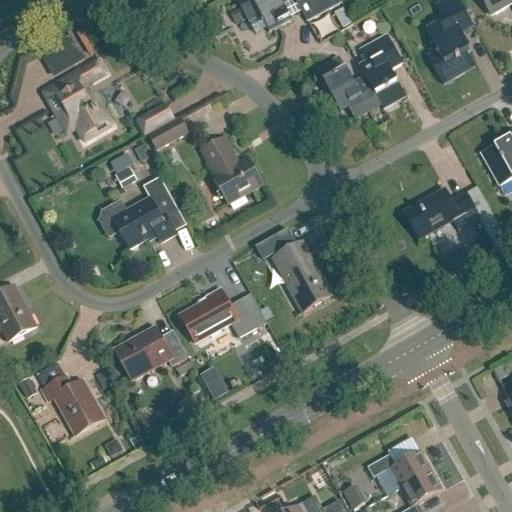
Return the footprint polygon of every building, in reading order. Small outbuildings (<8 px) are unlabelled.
[(293,2),(292,0),(248,0),(249,1),(238,7),(249,27),(260,21),(268,37),(292,25),(283,8),(293,2)] [(292,0),(293,2),(300,14),(308,10),(314,21),(341,7),(337,0),(292,0)] [(443,88),(474,71),(466,56),(470,54),(460,38),(473,30),(456,0),(452,0),(435,10),(444,25),(426,34),(438,55),(427,61),(443,88)] [(511,9),(511,0),(480,0),(491,19),(511,7),(511,9)] [(230,17),(236,27),(242,24),(236,13),(230,17)] [(311,25),(316,40),(332,35),(327,20),(311,25)] [(35,53),(47,79),(83,61),(71,35),(35,53)] [(365,81),(381,109),(383,113),(405,101),(390,75),(403,68),(387,39),(359,55),(365,66),(358,70),(365,81)] [(354,124),(381,109),(365,81),(353,87),(339,61),(316,74),(341,116),(348,112),(354,124)] [(91,85),(106,76),(98,65),(48,94),(61,117),(66,114),(84,146),(112,130),(93,97),(89,100),(81,87),(90,82),(91,85)] [(145,139),(175,123),(166,106),(136,122),(145,139)] [(157,155),(167,150),(188,137),(180,122),(158,134),(148,139),(157,155)] [(511,140),(481,157),(500,190),(511,183),(511,140)] [(228,209),(263,190),(248,164),(236,170),(231,160),(233,159),(224,143),(202,156),(216,181),(214,183),(228,209)] [(142,165),(148,161),(142,150),(136,153),(142,165)] [(122,193),(137,184),(130,171),(115,179),(122,193)] [(144,192),(150,204),(112,225),(129,254),(156,239),(160,248),(176,239),(165,219),(176,213),(159,183),(144,192)] [(477,193),(451,205),(445,194),(404,216),(419,244),(453,225),(458,235),(480,223),(496,250),(506,244),(477,193)] [(304,316),(333,300),(313,265),(317,263),(307,245),(274,264),(304,316)] [(469,248),(459,254),(466,266),(476,260),(469,248)] [(0,329),(9,346),(37,332),(15,291),(2,298),(0,295),(0,329)] [(239,343),(258,333),(241,304),(229,311),(221,295),(206,303),(207,305),(180,321),(195,347),(231,328),(239,343)] [(251,298),(241,304),(258,333),(268,327),(251,298)] [(171,371),(188,362),(173,336),(161,342),(155,332),(114,354),(132,386),(168,366),(171,371)] [(180,380),(194,372),(190,366),(177,374),(180,380)] [(39,377),(47,391),(42,394),(49,406),(55,402),(75,440),(104,424),(84,386),(73,391),(67,380),(66,381),(57,367),(39,377)] [(494,373),(500,384),(507,380),(501,369),(494,373)] [(29,382),(20,387),(28,401),(38,396),(29,382)] [(135,453),(144,449),(138,439),(130,444),(135,453)] [(112,461),(123,455),(117,444),(106,450),(112,461)] [(401,492),(432,474),(421,455),(396,469),(390,458),(368,471),(374,482),(391,472),(401,492)] [(104,461),(98,464),(101,470),(107,467),(104,461)] [(420,511),(418,508),(443,494),(432,474),(401,492),(412,511),(410,511),(420,511)] [(352,487),(339,495),(349,511),(350,511),(362,505),(352,487)]
